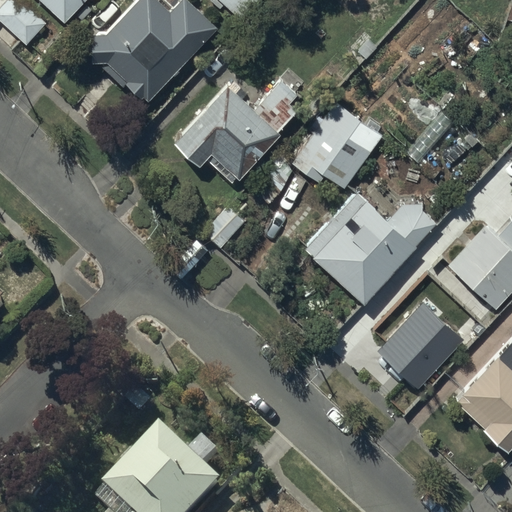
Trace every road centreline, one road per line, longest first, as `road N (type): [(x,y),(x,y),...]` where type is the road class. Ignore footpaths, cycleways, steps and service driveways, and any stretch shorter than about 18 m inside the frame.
road 1 (residential): [(402,511),(144,266)]
road 2 (residential): [(144,266),(0,425)]
road 3 (residential): [(144,266),(0,129)]
